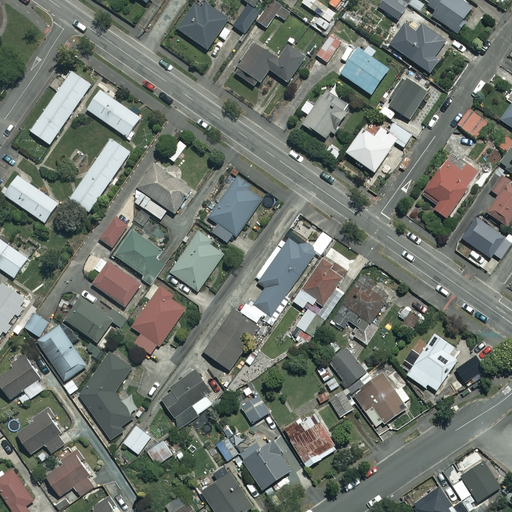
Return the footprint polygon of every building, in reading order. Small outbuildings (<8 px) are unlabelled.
[(229,19),(201,0),(197,0),(177,29),(207,50),(229,19)] [(291,12),(273,0),(268,0),(262,11),(250,2),(234,26),(246,34),(255,20),(267,28),(276,15),(285,21),(291,12)] [(426,5),(416,0),(411,0),(408,5),(400,0),(386,0),(386,2),(416,21),(426,5)] [(471,8),(459,0),(422,0),(436,9),(432,15),(457,33),(465,21),(463,20),(471,8)] [(371,7),(364,3),(358,12),(347,6),(340,18),(359,29),(371,7)] [(334,25),(315,11),(309,20),(328,33),(334,25)] [(445,41),(422,24),(401,53),(430,73),(439,59),(435,56),(445,41)] [(341,43),(330,36),(317,55),(327,63),(341,43)] [(279,60),(254,43),(234,73),(257,88),(269,70),(288,83),(306,57),(288,45),(279,60)] [(388,69),(357,48),(340,73),(371,94),(388,69)] [(92,84),(72,71),(30,131),(50,145),(92,84)] [(427,92),(405,78),(388,106),(410,119),(427,92)] [(335,136),(350,110),(346,107),(350,101),(325,87),(303,125),(326,138),(329,133),(335,136)] [(141,117),(100,90),(86,110),(128,138),(141,117)] [(511,102),(500,120),(511,127),(511,102)] [(487,122),(470,110),(458,126),(475,138),(487,122)] [(346,152),(354,157),(350,163),(361,171),(365,165),(374,172),(395,142),(403,147),(411,136),(394,124),(388,133),(381,128),(374,138),(362,129),(346,152)] [(70,199),(89,212),(130,152),(111,139),(70,199)] [(511,173),(511,150),(510,149),(499,165),(511,173)] [(446,218),(477,171),(450,153),(422,194),(437,204),(433,209),(446,218)] [(144,192),(136,203),(161,220),(168,209),(176,214),(193,190),(154,163),(137,187),(144,192)] [(18,176),(4,195),(44,223),(58,203),(18,176)] [(265,194),(238,176),(209,217),(218,223),(212,232),(230,244),(265,194)] [(511,219),(511,183),(501,177),(492,191),(498,195),(487,212),(508,226),(511,219)] [(128,226),(116,218),(100,239),(112,248),(128,226)] [(511,245),(511,242),(478,218),(463,239),(489,258),(482,268),(491,275),(511,245)] [(160,251),(133,231),(115,255),(153,282),(165,266),(154,258),(160,251)] [(211,240),(198,232),(170,272),(198,291),(223,254),(208,244),(211,240)] [(317,251),(293,234),(259,283),(265,287),(252,307),(274,322),(291,298),(286,295),(317,251)] [(27,259),(0,239),(0,268),(14,278),(27,259)] [(141,285),(102,257),(94,268),(100,273),(92,284),(125,307),(141,285)] [(344,274),(322,259),(302,288),(324,303),(344,274)] [(361,273),(330,318),(346,329),(351,322),(358,327),(353,335),(367,344),(378,328),(371,323),(389,297),(379,290),(376,294),(369,289),(374,281),(361,273)] [(0,336),(25,299),(2,283),(0,286),(0,336)] [(189,303),(162,284),(132,327),(141,334),(135,343),(152,355),(189,303)] [(293,302),(303,308),(307,302),(313,306),(316,300),(301,290),(293,302)] [(113,321),(81,298),(65,319),(97,343),(113,321)] [(316,314),(307,309),(291,337),(304,345),(309,336),(304,333),(316,314)] [(49,323),(35,313),(25,327),(39,337),(49,323)] [(87,366),(60,326),(38,341),(65,381),(87,366)] [(245,348),(219,330),(204,352),(229,370),(245,348)] [(434,334),(407,375),(425,387),(426,384),(437,392),(463,353),(434,334)] [(364,373),(345,348),(328,361),(348,386),(364,373)] [(132,368),(113,354),(80,396),(111,440),(124,431),(121,427),(133,418),(115,392),(132,368)] [(46,387),(24,357),(0,374),(0,385),(10,399),(23,390),(30,399),(46,387)] [(217,402),(195,370),(170,387),(173,390),(161,398),(176,420),(191,410),(196,416),(217,402)] [(395,392),(382,374),(353,395),(378,429),(405,409),(402,404),(410,398),(402,387),(395,392)] [(79,389),(73,380),(64,385),(70,394),(79,389)] [(353,408),(342,391),(329,399),(340,417),(353,408)] [(271,411),(260,395),(241,407),(252,424),(271,411)] [(337,449),(314,411),(284,429),(307,467),(337,449)] [(67,442),(45,412),(16,433),(31,454),(45,445),(51,453),(67,442)] [(151,437),(137,426),(124,443),(138,454),(151,437)] [(240,453),(244,460),(243,461),(262,490),(292,471),(273,441),(258,451),(244,429),(230,438),(240,453)] [(240,453),(230,438),(217,447),(227,462),(240,453)] [(172,454),(162,440),(147,451),(157,465),(172,454)] [(96,485),(71,450),(61,457),(65,462),(45,476),(60,496),(73,487),(80,497),(96,485)] [(501,487),(483,461),(461,477),(478,502),(501,487)] [(33,501),(15,469),(0,477),(0,493),(10,511),(29,511),(26,505),(33,501)] [(245,511),(253,506),(230,473),(202,492),(215,511),(245,511)] [(448,511),(453,509),(439,488),(412,506),(416,511),(448,511)] [(197,511),(190,499),(170,511),(197,511)] [(113,511),(106,501),(89,511),(113,511)]
